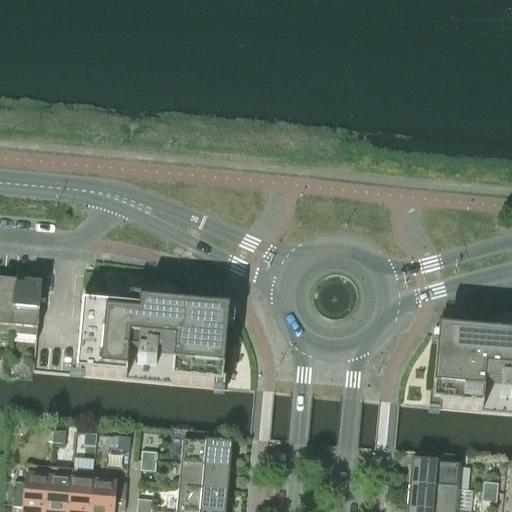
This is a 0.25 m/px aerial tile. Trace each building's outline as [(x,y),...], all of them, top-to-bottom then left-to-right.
[(0,337),(10,338),(14,289),(15,289),(15,286),(0,284),(0,337)] [(23,290),(15,289),(14,289),(10,338),(36,341),(41,288),(24,286),(23,290)] [(82,293),(81,302),(75,377),(220,390),(228,306),(201,304),(201,312),(180,311),(181,302),(82,293)] [(464,335),(464,328),(438,325),(430,409),(511,416),(511,332),(485,330),(484,337),(464,335)] [(64,447),(65,434),(53,433),(51,445),(64,447)] [(212,437),(212,436),(190,434),(190,435),(191,435),(190,443),(182,443),(179,467),(228,472),(231,447),(210,445),(211,437),(212,437)] [(95,449),(96,437),(83,436),(82,448),(95,449)] [(118,439),(117,451),(129,452),(130,440),(118,439)] [(156,456),(141,454),(140,464),(155,465),(156,456)] [(410,463),(408,488),(457,492),(459,468),(451,467),(451,459),(453,459),(453,458),(430,456),(430,457),(431,457),(431,465),(410,463)] [(155,465),(140,464),(139,473),(154,475),(155,465)] [(228,472),(179,467),(177,491),(226,496),(228,472)] [(13,485),(11,510),(12,510),(12,509),(23,511),(22,511),(45,511),(49,470),(27,468),(25,486),(13,485)] [(49,470),(45,511),(67,511),(71,472),(49,470)] [(71,472),(67,511),(89,511),(92,484),(93,474),(71,472)] [(92,484),(89,511),(111,511),(112,511),(113,499),(114,486),(114,485),(113,485),(113,486),(92,484)] [(482,485),(480,504),(495,506),(497,487),(482,485)] [(114,486),(113,499),(125,500),(126,487),(114,486)] [(454,511),(457,492),(408,488),(406,511),(454,511)] [(224,511),(226,496),(177,491),(175,511),(224,511)] [(113,499),(112,511),(124,511),(125,500),(113,499)] [(150,511),(151,503),(137,502),(136,511),(140,511),(150,511)]
